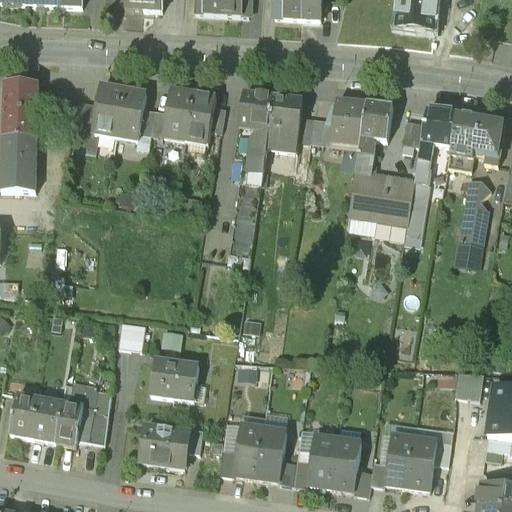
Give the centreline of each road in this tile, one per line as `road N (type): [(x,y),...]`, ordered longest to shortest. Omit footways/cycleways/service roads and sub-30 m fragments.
road 1 (unclassified): [(0,51),(307,66),(511,91)]
road 2 (residential): [(227,511),(0,476)]
